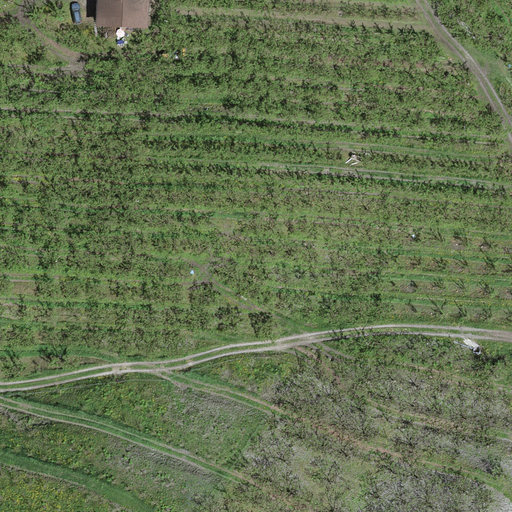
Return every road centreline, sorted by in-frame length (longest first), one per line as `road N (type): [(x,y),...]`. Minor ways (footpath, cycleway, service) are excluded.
road 1 (track): [(511,336),(322,334),(0,385)]
road 2 (track): [(420,0),(474,65),(511,131)]
